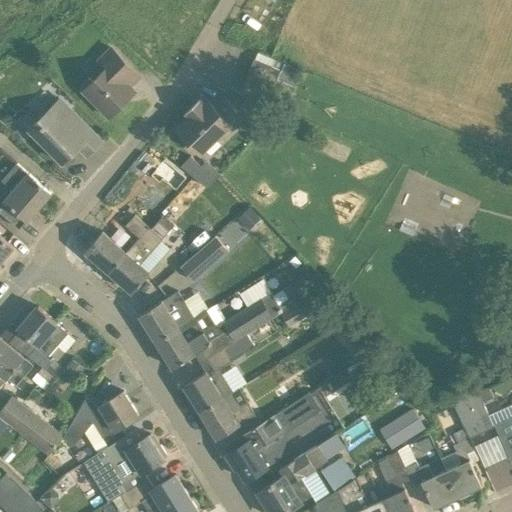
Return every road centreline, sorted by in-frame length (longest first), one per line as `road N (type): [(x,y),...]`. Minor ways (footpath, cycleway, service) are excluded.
road 1 (residential): [(239,511),(121,318),(93,287),(42,257)]
road 2 (residential): [(42,257),(160,113),(229,0)]
